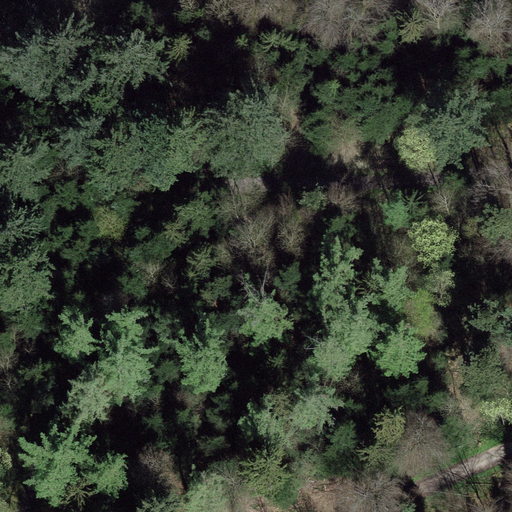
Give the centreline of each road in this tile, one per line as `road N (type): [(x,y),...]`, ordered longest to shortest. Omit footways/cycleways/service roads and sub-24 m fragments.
road 1 (unknown): [(20,511),(124,249),(146,229),(184,205),(239,187),(511,173)]
road 2 (track): [(511,464),(392,511)]
